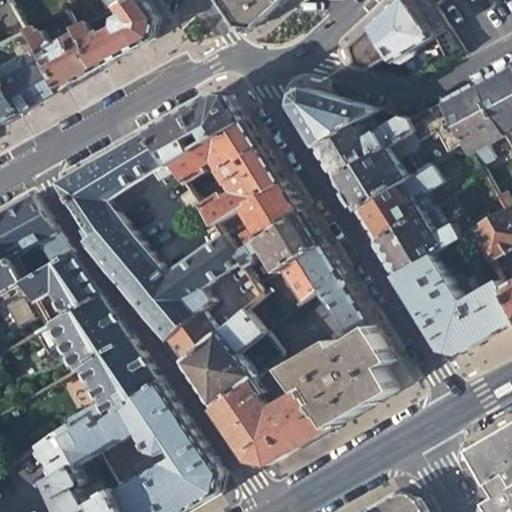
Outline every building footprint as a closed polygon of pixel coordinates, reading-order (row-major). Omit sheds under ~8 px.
[(91,25),(80,31),(81,33),(101,70),(155,39),(160,20),(145,0),(134,0),(120,8),(125,16),(119,18),(118,29),(106,36),(103,31),(96,35),(91,25)] [(106,0),(115,11),(120,8),(134,0),(106,0)] [(285,0),(219,0),(238,26),(254,29),(285,0)] [(394,58),(438,39),(437,36),(413,0),(403,0),(373,28),(392,54),(394,58)] [(435,7),(437,4),(434,0),(413,0),(437,36),(450,28),(435,7)] [(74,31),(76,35),(81,33),(80,31),(70,13),(60,18),(66,31),(74,31)] [(30,32),(40,49),(42,54),(58,45),(54,44),(50,44),(41,27),(30,32)] [(371,71),(392,54),(373,28),(365,36),(353,47),(358,68),(371,71)] [(438,39),(451,60),(466,52),(450,28),(437,36),(438,39)] [(76,35),(58,45),(42,54),(63,91),(101,70),(81,33),(76,35)] [(25,68),(2,81),(22,113),(63,91),(42,54),(40,49),(26,57),(24,64),(25,68)] [(511,66),(502,72),(482,83),(510,134),(511,133),(511,66)] [(0,125),(22,113),(2,81),(0,77),(0,125)] [(496,141),(510,134),(482,83),(468,90),(449,101),(470,142),(471,142),(479,156),(484,164),(502,154),(496,141)] [(372,115),(380,110),(308,90),(298,96),(297,104),(309,124),(325,148),(372,115)] [(179,162),(249,120),(233,95),(224,93),(196,108),(158,130),(179,162)] [(364,210),(470,142),(449,101),(435,108),(415,119),(419,127),(343,177),(351,190),(364,210)] [(391,132),(372,115),(325,148),(333,161),(343,177),(419,127),(415,119),(405,117),(391,132)] [(220,223),(247,207),(287,182),(267,149),(249,120),(179,162),(188,175),(193,183),(212,170),(209,165),(214,161),(215,157),(221,159),(219,162),(224,169),(222,169),(230,183),(232,182),(236,188),(239,188),(238,195),(229,195),(226,192),(208,204),(220,223)] [(244,272),(250,267),(240,253),(229,236),(174,274),(113,201),(160,172),(171,187),(188,175),(179,162),(158,130),(147,136),(107,158),(77,175),(62,184),(93,244),(172,341),(174,340),(188,360),(226,330),(211,311),(222,301),(210,288),(238,266),(244,272)] [(461,168),(479,156),(471,142),(470,142),(364,210),(370,219),(383,240),(439,208),(431,194),(447,185),(446,182),(460,173),(461,168)] [(246,238),(252,246),(306,212),(297,197),(287,182),(247,207),(260,227),(246,238)] [(510,213),(494,222),(478,231),(495,262),(511,251),(511,200),(508,194),(502,198),(510,213)] [(46,241),(58,264),(78,253),(38,196),(10,211),(0,216),(0,255),(4,263),(16,256),(29,280),(40,274),(39,271),(35,266),(27,251),(46,241)] [(442,207),(439,208),(383,240),(391,252),(404,273),(440,253),(467,237),(462,227),(460,225),(454,228),(442,207)] [(281,272),(286,269),(326,244),(316,227),(306,212),(252,246),(240,253),(250,267),(251,270),(258,265),(261,257),(259,254),(267,249),(281,272)] [(467,224),(462,227),(467,237),(478,231),(494,222),(490,216),(470,227),(467,224)] [(306,303),(322,291),(345,274),(332,252),(326,244),(286,269),(306,303)] [(58,291),(71,316),(107,296),(90,270),(78,253),(58,264),(40,274),(29,280),(30,281),(41,302),(58,291)] [(468,297),(440,253),(404,273),(420,298),(450,345),(468,351),(511,325),(511,292),(510,289),(503,275),(500,276),(504,283),(484,294),(466,262),(460,265),(478,297),(473,300),(468,297)] [(0,297),(30,281),(29,280),(16,256),(4,263),(0,255),(0,297)] [(347,323),(357,336),(377,325),(358,295),(345,274),(322,291),(347,323)] [(275,291),(252,309),(268,331),(291,314),(275,291)] [(79,371),(85,367),(135,337),(117,310),(107,296),(71,316),(39,334),(50,354),(66,345),(79,371)] [(268,332),(268,331),(252,309),(226,330),(188,360),(202,382),(219,406),(258,374),(240,352),(268,332)] [(288,370),(301,388),(333,427),(400,386),(388,365),(395,361),(398,358),(377,325),(357,336),(342,345),(338,337),(288,370)] [(71,420),(74,425),(82,439),(88,435),(166,381),(147,354),(135,337),(85,367),(104,401),(71,420)] [(270,390),(258,374),(219,406),(256,459),(275,463),(288,454),(333,427),(301,388),(276,404),(273,404),(265,394),(270,390)] [(160,467),(120,491),(131,511),(187,511),(222,492),(228,471),(195,423),(166,381),(88,435),(99,454),(138,431),(160,467)] [(105,466),(99,454),(88,435),(82,439),(74,425),(36,449),(55,479),(57,478),(61,486),(72,511),(131,511),(120,491),(118,488),(109,493),(96,471),(105,466)] [(477,452),(491,477),(496,486),(498,486),(505,497),(493,505),(497,511),(511,511),(511,430),(488,445),(477,451),(477,452)] [(72,511),(61,486),(50,492),(58,511),(72,511)] [(427,511),(420,499),(400,493),(366,511),(427,511)]
